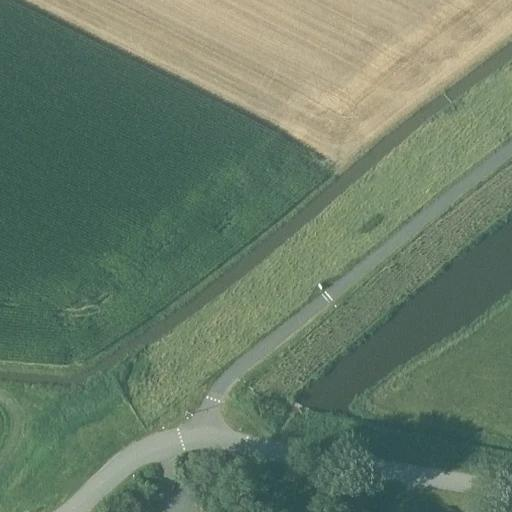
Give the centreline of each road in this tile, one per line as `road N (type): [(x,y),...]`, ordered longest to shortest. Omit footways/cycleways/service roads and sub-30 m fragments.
road 1 (unclassified): [(195,435),(243,362),(511,150)]
road 2 (tertiary): [(511,492),(195,435)]
road 3 (tertiary): [(73,511),(152,448),(195,435)]
